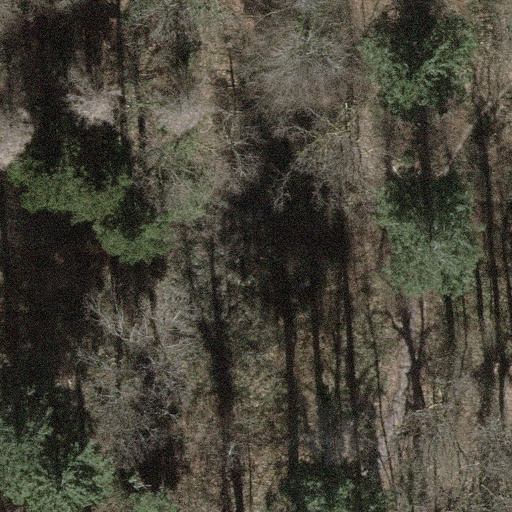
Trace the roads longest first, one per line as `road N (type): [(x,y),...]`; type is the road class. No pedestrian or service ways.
road 1 (track): [(280,0),(404,215),(414,384),(355,511)]
road 2 (track): [(289,0),(511,103)]
